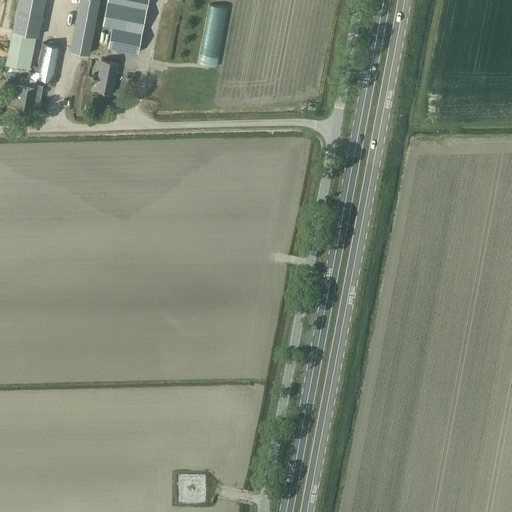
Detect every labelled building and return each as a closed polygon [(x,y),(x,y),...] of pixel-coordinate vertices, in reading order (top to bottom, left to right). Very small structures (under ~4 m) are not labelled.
[(33,34),(38,35),(44,0),(18,0),(13,30),(7,62),(26,66),(33,34)] [(79,0),(69,49),(89,53),(99,0),(79,0)] [(106,0),(102,24),(112,26),(108,46),(138,52),(148,0),(106,0)] [(20,84),(16,103),(32,106),(32,104),(39,105),(41,95),(34,94),(36,86),(37,76),(54,80),(61,45),(43,42),(38,67),(32,65),(31,69),(30,78),(28,85),(20,84)] [(95,89),(112,92),(118,62),(101,58),(98,73),(93,72),(92,80),(97,81),(95,89)]
